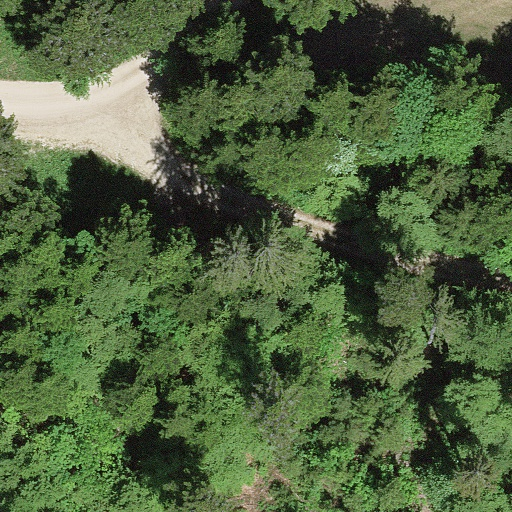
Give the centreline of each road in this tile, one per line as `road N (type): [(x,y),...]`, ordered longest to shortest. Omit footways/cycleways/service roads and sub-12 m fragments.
road 1 (track): [(81,131),(291,228),(511,287)]
road 2 (track): [(221,0),(81,131),(0,98)]
